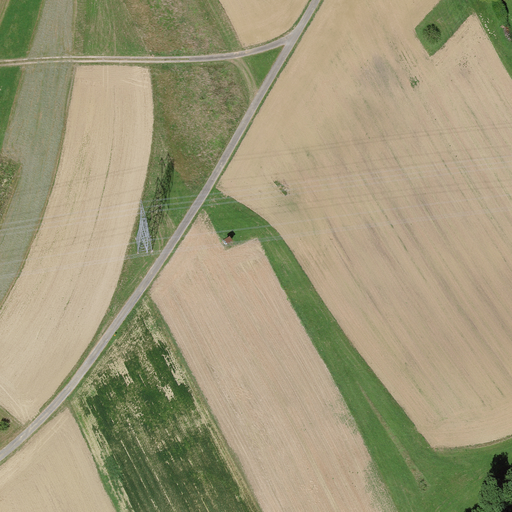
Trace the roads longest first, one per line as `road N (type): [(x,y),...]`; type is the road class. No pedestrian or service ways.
road 1 (track): [(0,455),(93,357),(207,189),(314,0)]
road 2 (track): [(0,63),(197,59),(290,40)]
